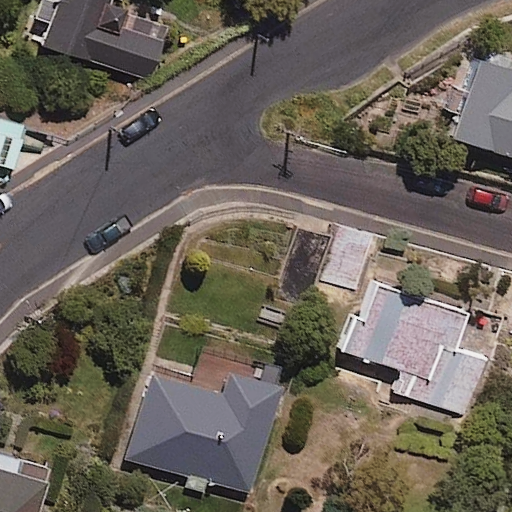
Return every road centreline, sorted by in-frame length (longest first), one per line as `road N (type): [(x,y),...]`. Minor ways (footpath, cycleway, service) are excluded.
road 1 (residential): [(174,138),(511,230)]
road 2 (residential): [(174,138),(313,49),(408,0)]
road 3 (residential): [(0,285),(174,138)]
